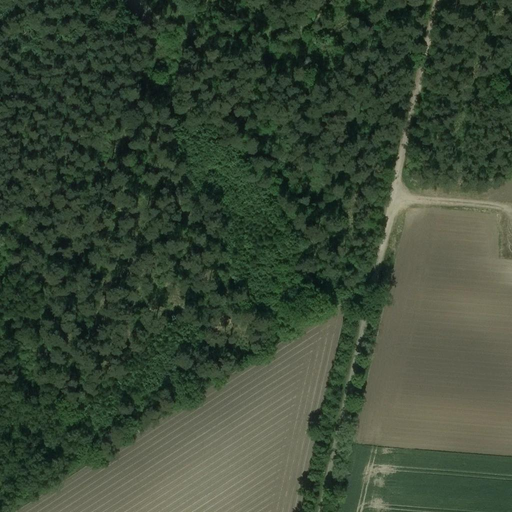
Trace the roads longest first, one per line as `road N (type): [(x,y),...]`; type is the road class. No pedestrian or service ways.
road 1 (track): [(438,0),(322,511)]
road 2 (track): [(511,234),(387,224)]
